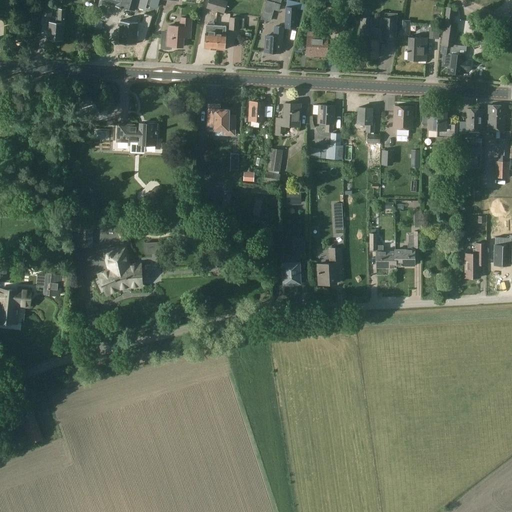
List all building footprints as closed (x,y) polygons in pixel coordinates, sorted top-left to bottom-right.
[(133,9),(135,0),(115,0),(114,5),(133,9)] [(138,0),(137,7),(144,9),(146,0),(150,0),(152,1),(151,6),(156,7),(158,0),(138,0)] [(221,0),(208,0),(206,8),(224,14),(228,2),(221,0)] [(267,2),(265,12),(275,15),(278,4),(267,2)] [(50,17),(54,6),(44,3),(41,15),(50,17)] [(286,27),(297,28),(298,8),(287,7),(286,27)] [(58,23),(50,23),(49,40),(62,40),(63,24),(65,24),(66,9),(58,9),(58,23)] [(192,18),(180,17),(179,26),(168,25),(168,32),(162,31),(161,48),(163,49),(166,49),(169,49),(171,48),(171,46),(183,46),(183,37),(190,38),(190,27),(192,27),(192,18)] [(240,18),(229,17),(229,30),(239,30),(239,29),(244,29),(244,19),(240,18)] [(381,38),(394,38),(395,18),(382,18),(381,38)] [(472,46),(477,46),(481,19),(475,18),(474,26),(476,27),(474,34),(473,34),(472,46)] [(370,28),(370,19),(360,19),(359,41),(364,41),(363,56),(377,57),(379,28),(370,28)] [(117,28),(117,43),(136,44),(137,30),(142,31),(143,24),(118,22),(118,28),(117,28)] [(457,24),(444,22),(441,45),(454,47),(457,24)] [(214,38),(215,25),(206,25),(205,48),(215,49),(216,38),(214,38)] [(216,38),(215,49),(224,50),(226,26),(215,25),(214,38),(216,38)] [(280,44),(282,44),(282,37),(283,37),(284,27),(274,26),(273,36),(267,36),(266,51),(280,52),(280,44)] [(338,27),(337,38),(345,39),(346,27),(338,27)] [(439,28),(430,27),(429,39),(439,39),(439,28)] [(490,46),(495,37),(484,31),(480,41),(490,46)] [(314,56),(314,53),(327,54),(327,37),(314,36),(314,33),(308,32),(307,55),(314,56)] [(427,37),(408,36),(408,46),(405,46),(404,51),(408,52),(407,60),(426,60),(427,37)] [(469,71),(470,60),(465,59),(465,56),(465,55),(465,50),(459,49),(458,54),(449,53),(447,73),(463,74),(464,70),(469,71)] [(264,122),(265,103),(262,102),(261,100),(257,100),(256,102),(249,102),(248,121),(251,121),(251,128),(259,128),(260,121),(264,122)] [(301,104),(285,103),(284,121),(276,120),(276,135),(285,135),(285,126),(301,126),(301,104)] [(318,122),(326,123),(325,131),(332,132),(332,124),(333,124),(334,106),(319,105),(318,122)] [(506,106),(489,105),(488,130),(505,130),(506,106)] [(413,129),(413,107),(395,106),(394,128),(413,129)] [(374,133),(375,117),(372,117),(372,108),(358,107),(358,123),(366,123),(366,132),(368,132),(367,143),(380,144),(380,134),(374,134),(374,133)] [(481,130),(482,109),(468,108),(467,129),(481,130)] [(229,110),(215,109),(215,113),(208,113),(208,126),(214,126),(214,130),(224,130),(224,135),(234,135),(235,116),(229,116),(229,110)] [(449,117),(446,117),(447,111),(430,111),(429,129),(429,131),(430,133),(431,135),(433,136),(435,137),(437,137),(437,139),(456,140),(457,122),(454,122),(454,119),(454,116),(449,116),(449,117)] [(139,143),(139,145),(156,145),(157,124),(140,123),(140,125),(118,124),(117,142),(139,143)] [(340,145),(341,133),(331,133),(331,145),(327,144),(327,150),(313,150),(307,150),(307,158),(326,158),(327,158),(342,159),(343,146),(340,145)] [(510,139),(499,138),(499,155),(509,155),(510,139)] [(461,146),(461,158),(478,158),(478,146),(461,146)] [(280,172),(283,150),(270,148),(267,170),(280,172)] [(393,163),(393,151),(382,150),(382,163),(393,163)] [(419,162),(420,150),(411,150),(411,162),(419,162)] [(459,175),(459,168),(459,165),(447,166),(447,167),(442,167),(442,181),(453,181),(453,176),(451,176),(451,174),(459,175)] [(509,182),(508,168),(494,168),(495,182),(509,182)] [(244,172),(243,181),(254,182),(254,173),(244,172)] [(280,174),(265,172),(264,182),(279,184),(280,174)] [(287,205),(300,205),(300,189),(287,189),(287,205)] [(223,194),(222,211),(229,212),(230,195),(223,194)] [(342,203),(333,203),(334,229),(343,228),(342,203)] [(92,227),(73,226),(73,247),(91,247),(92,227)] [(415,265),(415,250),(421,250),(421,231),(414,231),(414,243),(408,243),(408,250),(396,250),(396,251),(396,267),(401,267),(401,266),(415,265)] [(396,268),(396,267),(396,251),(383,252),(383,245),(377,245),(377,233),(369,233),(369,252),(377,252),(377,268),(391,268),(396,268)] [(300,283),(300,263),(299,263),(299,257),(305,256),(305,241),(295,241),(295,256),(293,258),(294,262),(293,262),(293,263),(283,263),(284,283),(300,283)] [(146,242),(146,253),(151,253),(157,253),(159,253),(159,245),(159,242),(149,242),(146,242)] [(470,257),(466,256),(466,272),(468,272),(468,278),(480,278),(480,265),(487,265),(487,244),(476,244),(476,249),(474,249),(474,254),(470,254),(470,257)] [(329,264),(318,264),(319,284),(336,283),(336,266),(342,266),(341,247),(328,248),(329,264)] [(124,249),(106,253),(109,267),(113,267),(114,269),(113,270),(100,275),(108,293),(110,292),(111,294),(117,291),(117,289),(119,289),(120,288),(120,289),(127,287),(128,286),(131,286),(131,288),(138,287),(138,286),(140,286),(140,281),(145,281),(144,270),(139,271),(139,266),(125,267),(124,264),(128,263),(124,249)] [(510,265),(510,249),(495,249),(495,270),(510,270),(510,265)] [(449,251),(431,251),(432,279),(450,279),(449,251)] [(60,297),(62,275),(45,273),(42,295),(60,297)] [(0,288),(0,322),(16,324),(18,306),(29,307),(31,290),(19,288),(18,291),(0,288)] [(33,411),(13,417),(22,446),(43,439),(33,411)]
